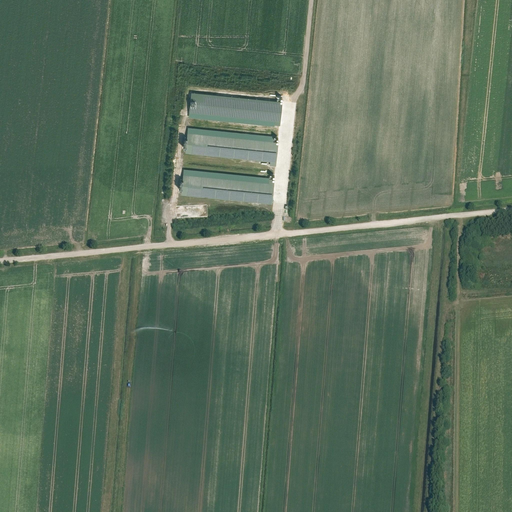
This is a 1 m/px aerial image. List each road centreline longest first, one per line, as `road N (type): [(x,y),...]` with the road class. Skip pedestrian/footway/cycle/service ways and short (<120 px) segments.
road 1 (unclassified): [(511,210),(0,260)]
road 2 (track): [(284,150),(299,115),(310,0)]
